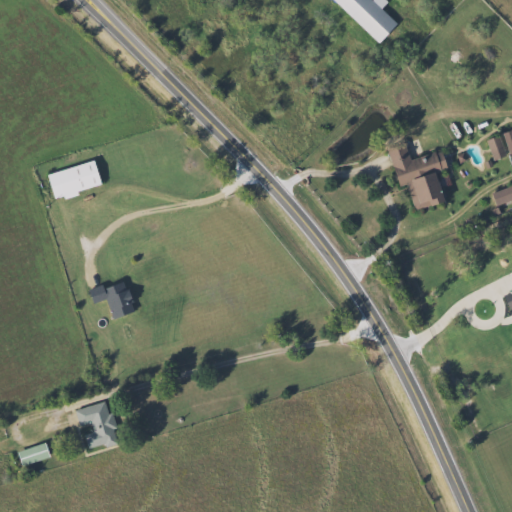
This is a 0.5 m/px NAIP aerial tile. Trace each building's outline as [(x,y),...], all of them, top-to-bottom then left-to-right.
[(375,44),(329,0),(369,0),(394,24),(375,44)] [(490,159),(485,139),(498,136),(502,157),(490,159)] [(395,186),(385,148),(402,143),(407,160),(439,151),(444,169),(432,172),(440,203),(411,210),(404,184),(395,186)] [(99,186),(51,199),(44,174),(91,161),(99,186)] [(84,448),(81,434),(90,432),(88,424),(77,426),(73,408),(106,401),(115,442),(84,448)] [(20,466),(14,451),(42,441),(47,456),(20,466)]
